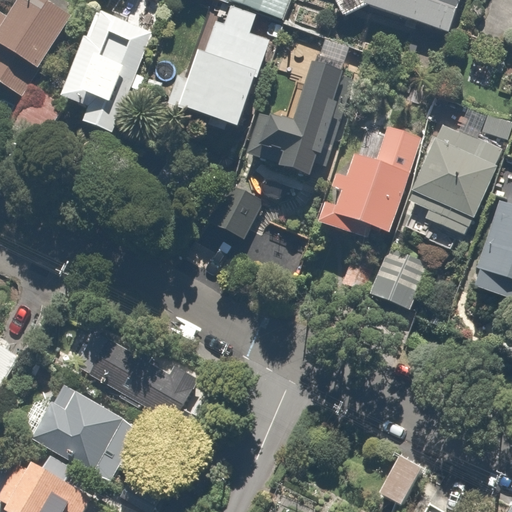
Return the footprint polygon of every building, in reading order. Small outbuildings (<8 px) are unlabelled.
[(0,87),(18,99),(74,15),(52,0),(27,0),(16,18),(0,7),(0,87)] [(234,0),(286,22),(295,0),(234,0)] [(453,33),(462,0),(368,0),(366,9),(453,33)] [(233,5),(225,24),(217,21),(184,109),(243,131),(276,44),(278,38),(254,29),(259,15),(233,5)] [(94,9),(65,97),(92,106),(87,121),(117,131),(152,29),(94,9)] [(318,46),(288,38),(278,72),(308,80),(318,46)] [(275,112),(264,146),(286,153),(282,167),(318,179),(354,71),(319,60),(300,120),(275,112)] [(67,101),(36,83),(10,126),(41,144),(67,101)] [(392,229),(424,135),(390,123),(378,158),(356,150),(336,210),(392,229)] [(503,149),(443,125),(419,189),(478,213),(503,149)] [(474,221),(413,195),(399,228),(460,255),(474,221)] [(511,293),(511,205),(499,202),(478,285),(511,293)] [(413,314),(429,263),(384,250),(369,300),(413,314)] [(185,418),(204,376),(176,364),(172,373),(147,361),(150,354),(114,338),(96,378),(185,418)] [(0,394),(24,356),(0,341),(0,394)] [(134,421),(60,378),(46,402),(40,399),(20,434),(99,480),(134,421)] [(406,511),(432,465),(405,450),(379,497),(405,511),(406,511)] [(103,511),(97,508),(103,498),(38,459),(31,470),(21,464),(0,499),(0,509),(4,511),(103,511)] [(442,511),(429,503),(423,511),(442,511)]
